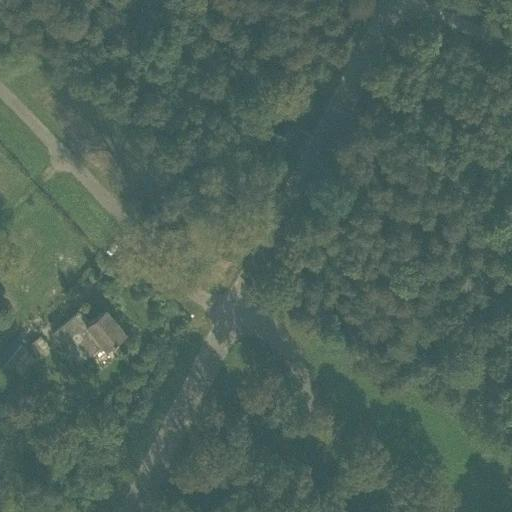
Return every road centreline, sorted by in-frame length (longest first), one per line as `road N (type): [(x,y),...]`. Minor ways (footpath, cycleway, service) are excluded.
road 1 (unclassified): [(233,314),(393,0)]
road 2 (unclassified): [(233,314),(185,290),(0,89)]
road 3 (unclassified): [(437,511),(333,437),(287,346),(233,314)]
road 4 (unclassified): [(132,511),(233,314)]
road 5 (track): [(511,47),(393,1)]
